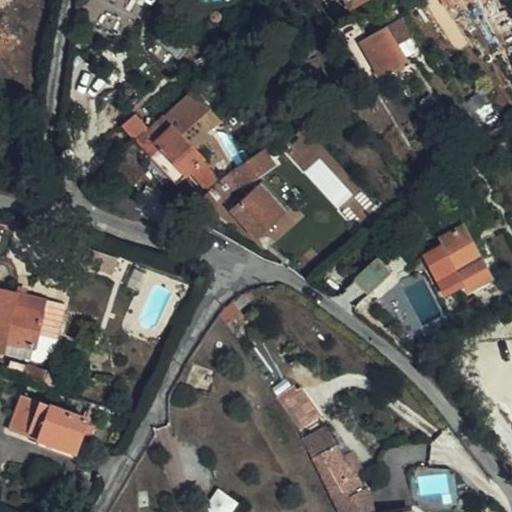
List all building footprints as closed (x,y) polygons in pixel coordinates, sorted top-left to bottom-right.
[(92,0),(108,8),(112,0),(92,0)] [(342,0),(348,10),(367,0),(342,0)] [(400,44),(414,37),(403,15),(389,21),(400,44)] [(407,65),(385,32),(360,48),(384,82),(407,65)] [(194,89),(134,139),(168,180),(177,172),(182,178),(186,174),(201,163),(203,162),(183,135),(212,107),(194,89)] [(501,121),(491,104),(478,114),(488,129),(501,121)] [(265,150),(235,169),(240,177),(230,184),(235,193),(276,165),(265,150)] [(201,163),(186,174),(201,192),(217,181),(201,163)] [(177,172),(168,180),(172,186),(182,178),(177,172)] [(257,238),(285,214),(260,187),(238,206),(234,201),(229,205),(257,238)] [(498,273),(463,226),(445,239),(450,246),(446,249),(471,283),(476,279),(481,286),(498,273)] [(382,260),(336,299),(352,311),(395,275),(382,260)] [(0,348),(38,358),(52,303),(1,290),(0,296),(0,348)] [(52,373),(47,371),(17,361),(14,369),(50,382),(52,373)] [(295,391),(280,401),(299,430),(314,420),(295,391)] [(83,432),(86,423),(87,420),(25,396),(12,429),(75,453),(83,432)] [(95,426),(86,423),(83,432),(92,434),(95,426)] [(314,459),(340,511),(389,511),(376,485),(364,490),(341,445),(314,459)] [(54,484),(60,467),(42,462),(36,479),(54,484)] [(222,489),(209,509),(214,511),(231,511),(239,500),(222,489)]
